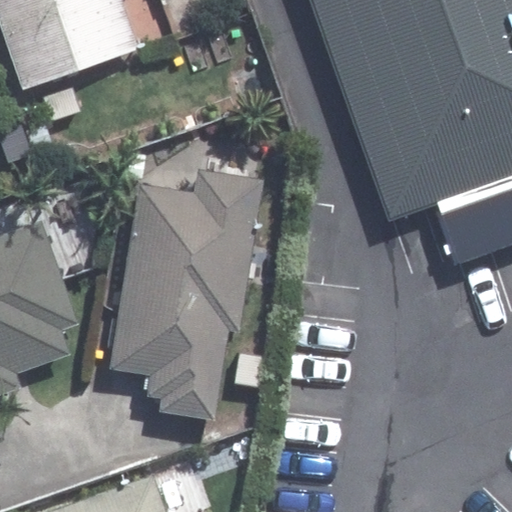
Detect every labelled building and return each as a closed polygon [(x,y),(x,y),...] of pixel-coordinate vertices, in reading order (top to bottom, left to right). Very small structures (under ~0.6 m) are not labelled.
[(0,0),(0,40),(15,85),(130,44),(114,0),(0,0)] [(511,0),(312,0),(391,221),(511,178),(511,0)] [(39,121),(21,128),(31,155),(49,147),(39,121)] [(256,159),(204,150),(200,171),(194,169),(190,193),(134,184),(106,354),(166,364),(159,410),(208,418),(222,330),(228,330),(252,179),(256,159)] [(120,152),(118,178),(137,180),(140,154),(120,152)] [(511,185),(432,213),(454,274),(511,254),(511,185)] [(0,233),(0,389),(13,385),(8,372),(61,352),(52,328),(67,322),(32,223),(0,233)] [(230,433),(198,445),(207,470),(239,459),(230,433)] [(156,511),(143,475),(37,511),(156,511)]
